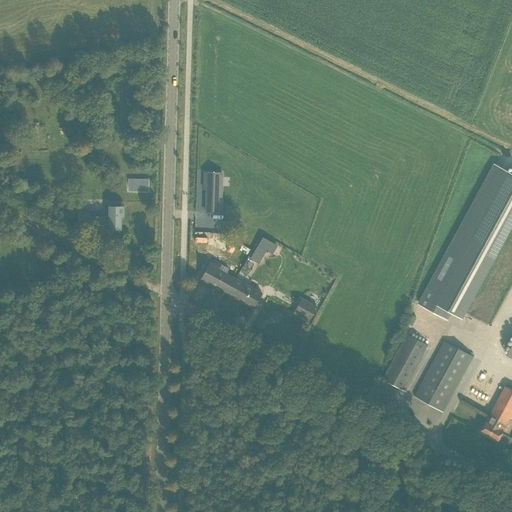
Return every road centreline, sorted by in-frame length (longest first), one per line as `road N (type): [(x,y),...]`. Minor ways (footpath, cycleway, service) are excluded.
road 1 (unclassified): [(511,482),(166,294)]
road 2 (tertiary): [(166,294),(173,0)]
road 3 (tertiary): [(163,511),(166,294)]
road 4 (track): [(166,294),(87,263),(0,208)]
